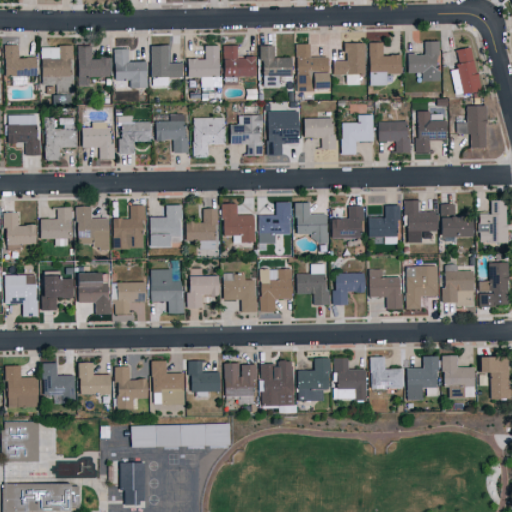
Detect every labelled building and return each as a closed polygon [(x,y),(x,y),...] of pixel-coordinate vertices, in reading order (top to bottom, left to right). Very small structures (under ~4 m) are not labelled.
[(406,72),(420,72),(420,80),(436,80),(436,54),(438,54),(437,40),(422,40),(423,53),(405,53),(406,72)] [(384,84),(384,73),(399,73),(399,54),(381,54),(381,41),(366,41),(367,84),(384,84)] [(309,56),(308,42),(294,43),(294,90),(325,89),(325,55),(309,56)] [(362,73),(362,42),(343,42),(343,59),(331,60),(331,73),(362,73)] [(3,44),(4,75),(10,75),(11,85),(25,84),(24,75),(35,75),(35,56),(17,57),(17,44),(3,44)] [(107,76),(108,57),(90,57),(90,45),(77,44),(76,85),(88,85),(88,76),(107,76)] [(167,85),(166,76),(180,76),(180,61),(167,62),(166,44),(148,44),(149,85),(167,85)] [(218,44),(202,45),(202,57),(185,58),(185,77),(200,77),(200,86),(218,86),(218,44)] [(254,75),(254,56),(236,56),(236,44),(222,44),(222,80),(237,80),(237,75),(254,75)] [(272,44),(259,45),(260,86),(277,86),(277,75),(290,75),(289,56),(273,57),(272,44)] [(40,45),(39,84),(55,84),(55,91),(70,91),(70,46),(40,45)] [(449,69),(454,94),(477,89),(469,46),(454,48),(457,67),(449,69)] [(144,60),(127,61),(126,48),(112,48),(113,87),(145,87),(144,60)] [(357,83),(357,73),(343,74),(344,84),(357,83)] [(483,147),(484,104),(464,104),(464,122),(455,121),(455,132),(468,133),(468,147),(483,147)] [(280,154),(280,142),(296,142),(295,109),(264,110),(265,154),(280,154)] [(444,120),(428,119),(428,110),(415,110),(414,152),(428,153),(428,138),(444,138),(444,120)] [(170,152),(186,152),(186,136),(182,136),(182,113),(167,113),(167,120),(151,120),(151,139),(170,139),(170,152)] [(370,140),(370,113),(354,114),(354,122),(338,122),(338,154),(352,153),(352,140),(370,140)] [(34,114),(5,114),(4,141),(22,142),(22,154),(38,154),(38,139),(34,139),(34,114)] [(236,114),(236,124),(227,124),(228,144),(245,143),(245,155),(258,154),(258,126),(260,126),(260,114),(236,114)] [(130,120),(130,115),(117,115),(117,152),(132,152),(132,140),(147,141),(148,120),(130,120)] [(57,146),(74,146),(73,117),(58,117),(58,127),(52,127),(52,116),(42,116),(43,160),(57,160),(57,146)] [(191,116),(191,156),(205,156),(205,144),(222,143),(222,116),(191,116)] [(333,148),(334,134),(329,134),(330,117),(301,117),(301,137),(318,137),(318,148),(333,148)] [(394,152),(408,152),(408,136),(405,136),(404,120),(375,121),(375,140),(393,140),(394,152)] [(112,158),(112,142),(107,142),(106,121),(89,121),(89,126),(78,127),(79,147),(96,146),(96,158),(112,158)] [(420,242),(419,230),(434,230),(434,210),(417,210),(417,199),(404,199),(405,242),(420,242)] [(486,213),(477,212),(477,242),(504,242),(504,200),(486,199),(486,213)] [(288,233),(288,201),(273,201),(273,214),(256,214),(256,243),(273,242),(273,233),(288,233)] [(325,213),(307,213),(307,201),(292,202),(292,233),(309,233),(309,242),(325,242),(325,213)] [(252,213),(235,214),(235,202),(220,203),(221,235),(232,234),(232,241),(253,240),(252,213)] [(468,236),(468,216),(453,215),(453,203),(438,203),(437,235),(468,236)] [(147,216),(147,246),(168,246),(168,242),(179,242),(178,204),(163,204),(164,216),(147,216)] [(74,244),(91,243),(91,249),(106,248),(106,217),(89,217),(88,205),(73,205),(74,244)] [(140,248),(140,219),(143,219),(143,205),(127,205),(127,217),(110,217),(110,248),(140,248)] [(359,236),(358,221),(362,221),(362,205),(346,205),(347,218),(329,218),(329,237),(359,236)] [(66,206),(54,206),(55,218),(37,219),(38,238),(52,238),(53,245),(67,244),(66,206)] [(198,248),(214,248),(213,223),(217,223),(216,207),(201,207),(201,221),(183,221),(183,240),(198,240),(198,248)] [(33,224),(16,224),(16,211),(2,211),(3,250),(19,249),(19,243),(34,243),(33,224)] [(477,305),(505,305),(505,261),(486,262),(487,280),(477,280),(477,305)] [(294,273),(294,293),(312,293),(312,304),(328,304),(327,289),(324,289),(323,262),(309,263),(310,273),(294,273)] [(440,302),(455,301),(455,290),(471,289),(471,270),(456,270),(456,263),(442,264),(443,288),(439,288),(440,302)] [(404,309),(419,308),(418,296),(436,295),(435,265),(403,265),(404,309)] [(165,312),(180,313),(181,280),(169,280),(169,269),(148,268),(147,301),(166,301),(165,312)] [(290,298),(291,269),(259,268),(257,311),(273,311),(273,298),(290,298)] [(367,296),(384,296),(384,309),(400,308),(399,276),(380,276),(380,268),(367,268),(367,296)] [(59,270),(39,270),(40,309),(54,309),(54,297),(72,297),(71,278),(59,278),(59,270)] [(108,282),(103,282),(103,272),(75,273),(75,301),(93,301),(93,313),(108,313),(108,282)] [(253,311),(254,279),(243,279),(243,273),(221,272),(220,298),(239,299),(239,311),(253,311)] [(363,291),(363,272),(332,272),(332,304),(346,304),(346,291),(363,291)] [(20,316),(35,315),(34,274),(2,274),(2,304),(19,303),(20,316)] [(186,307),(200,307),(200,294),(217,294),(216,275),(185,275),(186,307)] [(128,313),(127,301),(143,301),(143,281),(114,282),(115,313),(128,313)] [(455,354),(439,355),(440,386),(446,386),(446,397),(472,397),(472,366),(455,366),(455,354)] [(368,356),(368,388),(400,387),(399,367),(382,368),(382,355),(368,356)] [(403,368),(404,399),(420,399),(420,386),(435,386),(434,355),(420,356),(420,367),(403,368)] [(487,398),(507,397),(506,356),(476,356),(477,385),(487,385),(487,398)] [(295,400),(320,399),(320,389),(327,389),(326,357),(311,357),(311,369),(294,370),(295,400)] [(363,369),(346,368),(346,357),(333,357),(332,398),(362,399),(363,369)] [(163,360),(149,360),(150,404),(181,403),(181,372),(163,372),(163,360)] [(217,390),(217,371),(200,371),(199,360),(187,360),(187,393),(206,393),(206,390),(217,390)] [(290,404),(289,360),(275,360),(275,363),(259,363),(259,405),(290,404)] [(71,375),(55,375),(54,362),(39,362),(40,394),(51,394),(51,402),(72,401),(71,375)] [(76,362),(75,393),(108,394),(108,374),(90,373),(90,362),(76,362)] [(237,363),(237,362),(221,362),(222,395),(236,395),(236,402),(251,402),(250,378),(253,378),(253,363),(237,363)] [(18,364),(4,365),(4,405),(35,405),(34,376),(18,376),(18,364)] [(145,397),(144,378),(127,378),(127,366),(113,366),(113,408),(131,408),(131,397),(145,397)] [(26,465),(1,465),(1,454),(1,426),(26,426),(38,425),(38,453),(38,465),(26,465)] [(148,451),(108,453),(108,431),(148,429),(208,427),(234,426),(234,449),(208,449),(148,451)] [(78,511),(2,511),(2,486),(27,486),(78,487),(78,511)]
